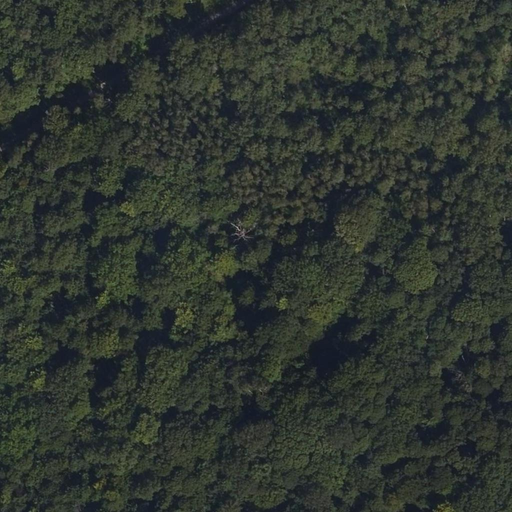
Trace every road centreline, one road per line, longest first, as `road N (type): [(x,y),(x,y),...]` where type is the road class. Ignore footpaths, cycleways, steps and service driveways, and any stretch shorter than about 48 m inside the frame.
road 1 (track): [(242,0),(111,79)]
road 2 (track): [(111,79),(0,146)]
